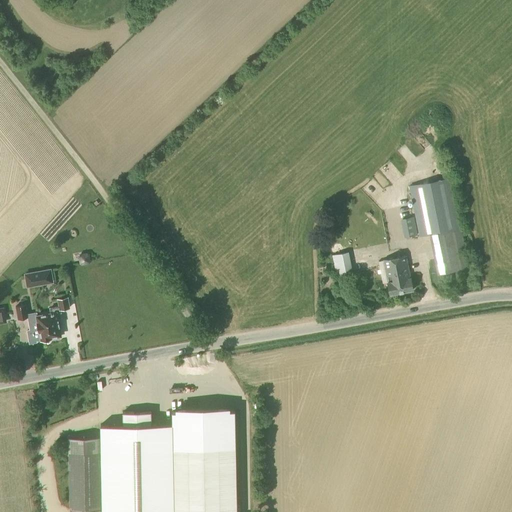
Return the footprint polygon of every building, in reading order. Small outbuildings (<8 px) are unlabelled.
[(468,268),(449,178),(408,187),(419,237),(428,235),(437,274),(468,268)] [(368,229),(374,242),(386,235),(380,223),(368,229)] [(410,279),(405,256),(383,261),(387,282),(386,282),(389,296),(414,291),(411,279),(410,279)] [(26,288),(54,283),(51,268),(23,273),(26,288)] [(61,336),(56,313),(60,313),(60,310),(69,308),(67,299),(58,300),(59,307),(50,308),(51,314),(37,317),(37,313),(28,315),(26,305),(16,307),(18,320),(28,318),(30,331),(27,331),(30,344),(37,343),(36,341),(42,340),(43,342),(60,339),(60,336),(61,336)] [(235,511),(235,410),(171,411),(172,424),(151,425),(151,412),(134,414),(134,412),(122,412),(122,426),(100,426),(100,437),(68,437),(69,511),(235,511)]
